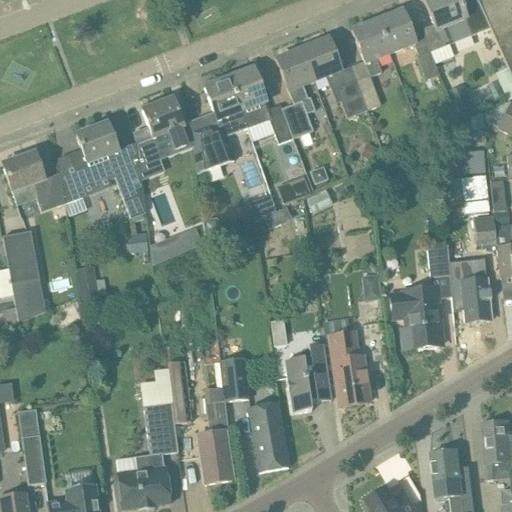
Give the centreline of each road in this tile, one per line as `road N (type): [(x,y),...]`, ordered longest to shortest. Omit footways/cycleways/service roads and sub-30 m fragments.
road 1 (residential): [(0,127),(318,0)]
road 2 (residential): [(312,477),(511,357)]
